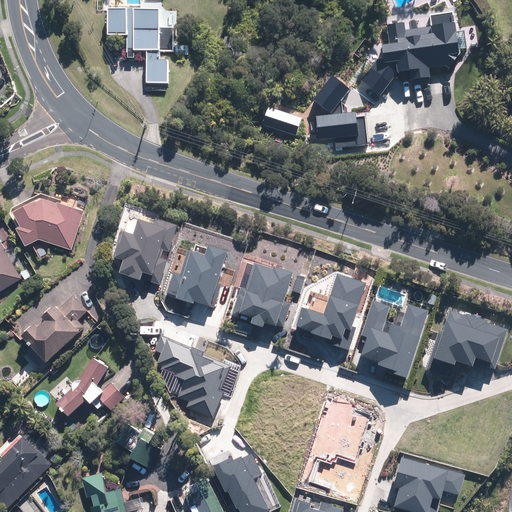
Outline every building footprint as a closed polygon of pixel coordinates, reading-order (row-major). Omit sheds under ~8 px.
[(158,11),(106,10),(106,36),(125,36),(125,54),(126,54),(127,59),(133,58),(133,52),(145,52),(145,84),(168,84),(169,62),(160,61),(160,52),(173,52),(173,28),(158,28),(158,11)] [(363,80),(381,95),(399,71),(399,72),(454,65),(449,30),(395,36),(397,51),(390,45),(363,80)] [(372,111),(358,101),(342,123),(355,133),(372,111)] [(55,201),(40,196),(34,199),(34,197),(10,209),(18,224),(14,225),(23,244),(37,237),(71,248),(83,209),(55,199),(55,201)] [(0,229),(0,289),(20,277),(3,248),(4,247),(1,242),(6,239),(0,229)] [(30,275),(26,268),(20,272),(25,279),(30,275)] [(87,309),(72,293),(57,307),(53,302),(39,314),(43,317),(35,324),(32,321),(19,332),(29,343),(22,349),(37,365),(44,359),(64,342),(65,343),(83,326),(76,318),(87,309)] [(79,402),(93,415),(99,408),(96,406),(103,400),(110,409),(124,396),(110,380),(100,388),(94,383),(106,363),(91,354),(77,377),(73,377),(70,381),(70,385),(54,399),(66,413),(79,402)] [(139,430),(126,421),(115,439),(128,448),(126,452),(148,467),(161,448),(146,438),(151,430),(142,424),(139,430)] [(58,442),(35,422),(23,434),(21,433),(19,434),(18,433),(0,451),(0,501),(5,507),(51,462),(45,457),(58,442)] [(227,489),(246,480),(224,434),(205,442),(227,489)] [(105,488),(101,471),(81,476),(85,496),(90,495),(92,503),(88,504),(90,511),(123,511),(126,511),(120,485),(105,488)] [(184,494),(190,506),(195,504),(198,510),(194,511),(222,511),(204,475),(188,484),(191,490),(184,494)]
